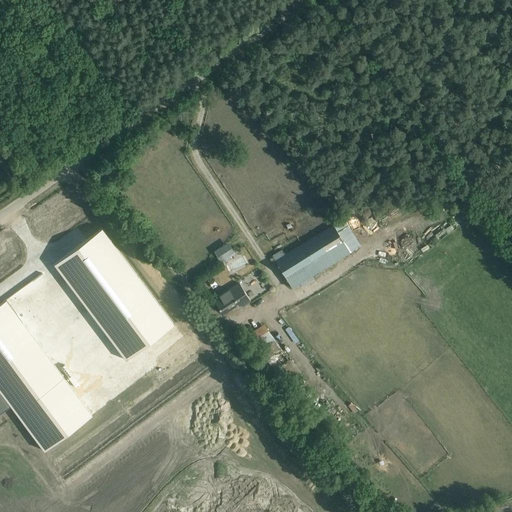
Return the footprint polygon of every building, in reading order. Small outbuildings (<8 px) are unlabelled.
[(59,196),(49,202),(52,206),(62,201),(59,196)] [(46,216),(51,214),(45,202),(40,205),(46,216)] [(312,277),(361,247),(345,220),(286,257),(282,252),(273,257),(292,290),(301,285),(303,289),(315,282),(312,277)] [(173,325),(104,225),(55,260),(123,359),(173,325)] [(449,226),(435,238),(441,244),(454,231),(449,226)] [(491,237),(498,246),(505,241),(497,232),(491,237)] [(403,252),(413,248),(410,242),(400,246),(403,252)] [(221,264),(236,254),(228,243),(214,254),(221,264)] [(36,260),(39,266),(51,260),(48,254),(36,260)] [(381,255),(377,265),(384,268),(388,258),(381,255)] [(218,286),(213,278),(208,281),(213,290),(218,286)] [(240,284),(214,300),(223,315),(239,306),(241,309),(251,302),(240,284)] [(0,414),(12,406),(43,450),(93,415),(68,380),(68,381),(9,296),(0,301),(0,414)] [(280,350),(264,326),(247,337),(265,362),(267,361),(301,405),(311,397),(298,382),(305,376),(283,348),(280,350)] [(283,329),(292,344),(296,340),(287,326),(283,329)]
